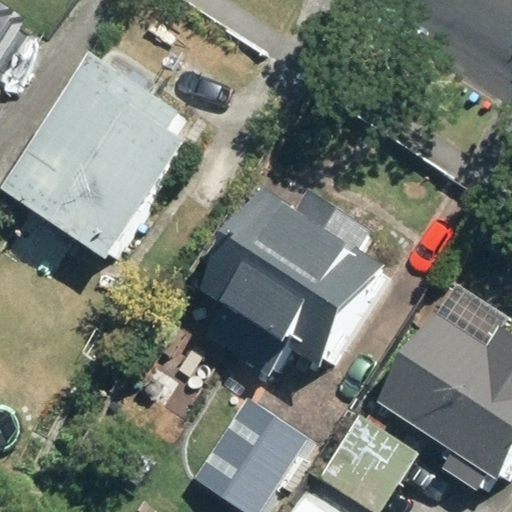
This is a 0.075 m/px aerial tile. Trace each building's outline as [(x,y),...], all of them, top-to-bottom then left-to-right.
[(0,0),(0,91),(43,24),(3,0),(0,0)] [(13,196),(126,267),(204,142),(190,133),(198,120),(100,59),(13,196)] [(307,209),(284,195),(221,299),(241,311),(218,349),(283,387),(300,358),(341,382),(408,270),(380,253),(391,236),(317,192),(307,209)] [(511,487),(511,319),(465,289),(387,410),(462,458),(454,471),(493,496),(502,482),(511,487)] [(326,511),(316,505),(311,511),(391,511),(428,458),(361,415),(319,479),(340,492),(326,511)] [(318,466),(271,436),(253,464),(300,494),(318,466)] [(195,511),(200,505),(156,478),(137,508),(143,511),(195,511)]
